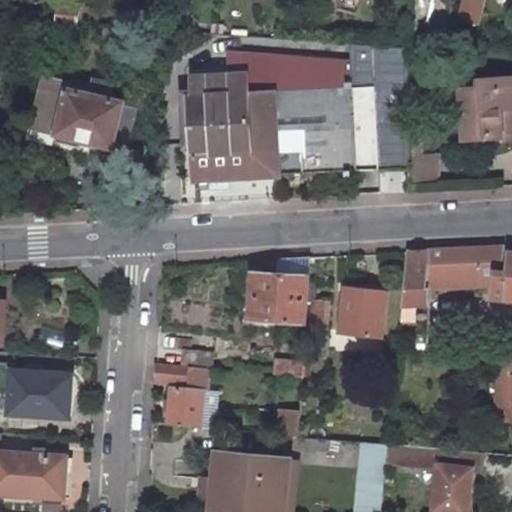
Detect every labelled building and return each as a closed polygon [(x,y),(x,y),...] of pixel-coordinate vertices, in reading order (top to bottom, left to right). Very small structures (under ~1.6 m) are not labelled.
[(349,0),(321,0),(327,1),(326,6),(347,11),(349,0)] [(462,0),(459,17),(480,22),(485,0),(462,0)] [(237,51),(238,73),(239,91),(399,82),(399,48),(340,44),(340,53),(237,51)] [(61,78),(37,72),(24,125),(48,131),(47,135),(100,149),(103,141),(118,145),(129,102),(102,96),(106,80),(84,76),(83,79),(82,83),(61,78)] [(183,175),(347,166),(397,164),(397,140),(399,82),(239,91),(238,73),(186,76),(186,94),(179,93),(183,175)] [(82,83),(83,79),(62,75),(61,78),(82,83)] [(506,79),(462,81),(463,90),(447,91),(450,140),(490,138),(489,110),(500,109),(507,109),(507,108),(506,84),(506,79)] [(489,110),(490,138),(490,144),(501,144),(500,109),(489,110)] [(410,161),(410,140),(397,140),(397,164),(397,181),(429,181),(428,161),(410,161)] [(423,287),(483,284),(484,294),(511,297),(511,250),(506,249),(504,270),(499,271),(501,245),(424,249),(423,287)] [(403,250),(399,287),(397,304),(411,304),(410,316),(410,322),(422,321),(423,303),(423,287),(424,249),(403,250)] [(280,276),(248,274),(244,319),(303,324),(306,256),(281,257),(280,276)] [(383,285),(336,280),(332,328),(379,333),(383,285)] [(322,334),(325,305),(309,303),(307,333),(322,334)] [(396,316),(410,316),(411,304),(397,304),(396,316)] [(177,362),(179,335),(153,333),(151,360),(177,362)] [(208,367),(211,337),(179,335),(177,362),(184,363),(184,365),(202,366),(208,367)] [(511,357),(500,357),(493,423),(511,425),(511,357)] [(6,364),(10,365),(10,359),(0,358),(0,390),(5,390),(6,364)] [(301,360),(270,358),(269,372),(300,375),(301,360)] [(196,389),(201,390),(202,366),(184,365),(184,363),(177,362),(151,360),(150,378),(169,380),(169,384),(165,384),(164,421),(194,424),(196,389)] [(10,365),(6,364),(5,390),(3,408),(63,412),(65,377),(36,375),(36,367),(10,365)] [(36,375),(65,377),(66,369),(36,367),(36,375)] [(212,390),(201,390),(196,389),(194,424),(206,425),(207,416),(207,405),(210,405),(212,390)] [(298,409),(277,407),(276,432),(297,434),(298,409)] [(231,427),(232,419),(207,416),(206,425),(231,427)] [(356,440),(350,511),(375,511),(381,462),(383,443),(356,440)] [(29,450),(62,452),(63,443),(29,441),(29,450)] [(425,511),(428,511),(461,511),(466,467),(477,468),(478,452),(430,447),(383,443),(381,462),(428,465),(425,511)] [(29,450),(0,448),(0,487),(60,492),(62,452),(29,450)] [(244,511),(280,511),(285,458),(213,451),(210,480),(207,508),(244,511)] [(285,458),(280,511),(289,511),(294,459),(285,458)] [(198,479),(196,507),(203,507),(207,508),(210,480),(198,479)]
